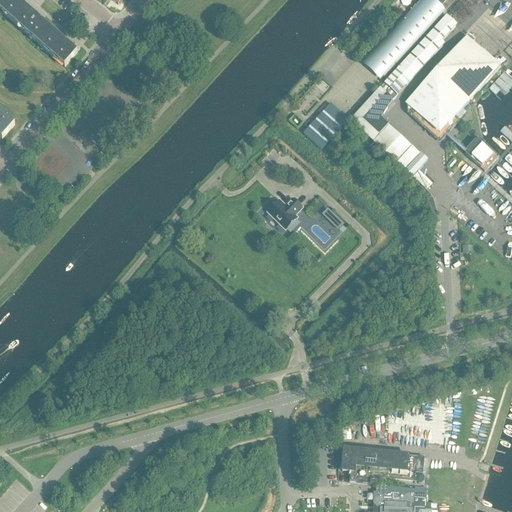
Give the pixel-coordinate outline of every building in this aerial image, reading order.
[(0,0),(0,12),(13,25),(26,10),(14,0),(0,0)] [(401,18),(363,59),(385,79),(390,74),(446,13),(441,8),(447,0),(418,0),(421,2),(403,21),(401,18)] [(26,10),(13,25),(39,47),(52,32),(26,10)] [(381,120),(392,102),(442,47),(439,45),(455,28),(445,19),(380,90),(350,123),(373,143),(388,127),(381,120)] [(52,32),(39,47),(64,69),(77,55),(52,32)] [(466,38),(436,72),(470,103),(500,69),(466,38)] [(436,72),(405,105),(407,107),(408,113),(417,122),(417,124),(438,144),(458,122),(454,119),(470,103),(436,72)] [(349,121),(330,104),(303,134),(322,151),(349,121)] [(0,113),(0,139),(2,141),(15,127),(0,113)] [(462,154),(480,170),(492,157),(474,141),(462,154)] [(426,191),(432,185),(419,173),(413,179),(423,188),(426,191)] [(285,232),(289,228),(297,220),(294,218),(302,210),(292,201),(288,206),(286,209),(279,203),(267,214),(285,232)] [(338,230),(342,226),(327,212),(323,216),(338,230)] [(422,475),(424,459),(344,451),(342,473),(350,474),(349,484),(365,486),(366,482),(375,482),(375,479),(414,482),(415,474),(422,475)] [(374,500),(374,505),(376,505),(376,508),(379,511),(380,511),(435,511),(436,506),(425,506),(426,500),(426,497),(426,490),(413,490),(413,492),(386,489),(385,496),(375,496),(374,500)]
